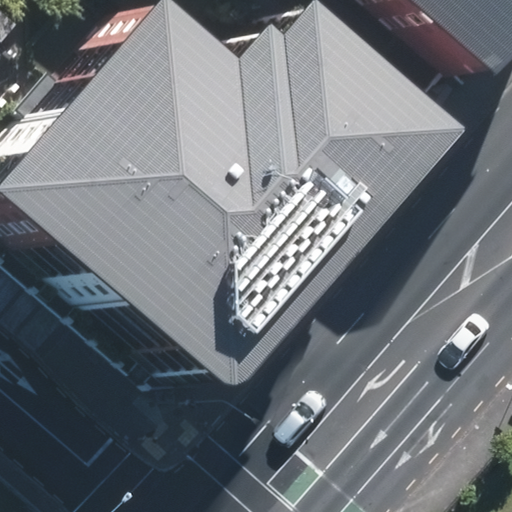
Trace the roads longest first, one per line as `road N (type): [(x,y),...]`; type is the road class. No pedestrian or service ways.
road 1 (secondary): [(511,225),(264,511)]
road 2 (residential): [(0,391),(136,511)]
